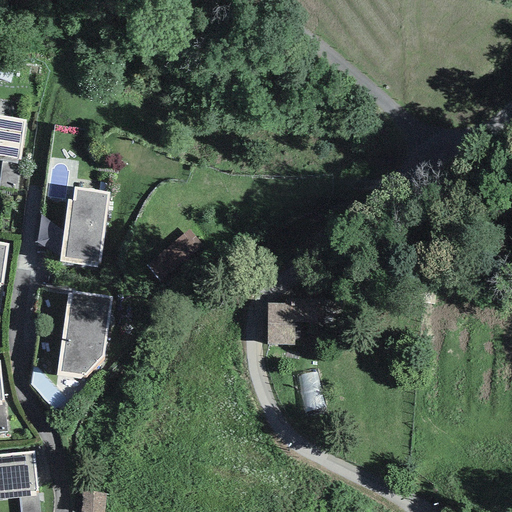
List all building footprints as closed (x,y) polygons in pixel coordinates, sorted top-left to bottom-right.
[(0,161),(17,164),(17,159),(20,159),(26,119),(0,115),(0,161)] [(109,193),(74,188),(72,201),(68,201),(60,261),(99,267),(109,193)] [(202,247),(188,229),(145,264),(159,282),(202,247)] [(0,286),(2,287),(8,243),(0,242),(0,286)] [(112,297),(68,291),(55,372),(84,376),(104,356),(112,297)] [(285,304),(267,304),(266,345),(294,345),(294,323),(316,324),(316,300),(285,299),(285,304)] [(39,511),(34,451),(0,454),(0,499),(19,498),(20,511),(39,511)] [(103,511),(105,494),(82,493),(80,511),(103,511)]
